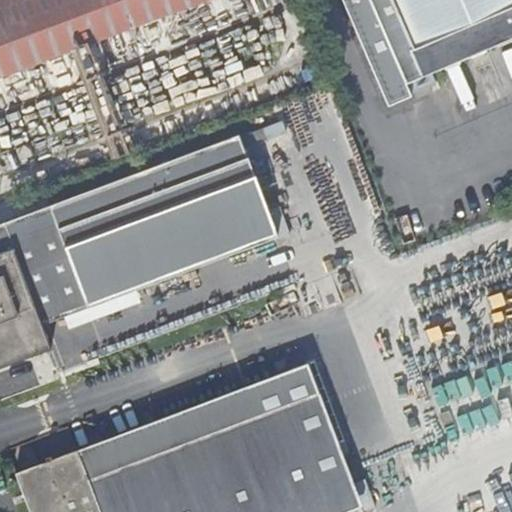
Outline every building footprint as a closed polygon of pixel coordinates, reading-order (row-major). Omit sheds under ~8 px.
[(0,0),(0,79),(211,0),(0,0)] [(511,0),(367,0),(405,84),(511,37),(511,0)] [(415,81),(419,94),(438,88),(435,75),(415,81)] [(241,136),(5,224),(14,249),(0,254),(0,369),(54,349),(40,311),(43,310),(44,314),(63,308),(66,316),(279,237),(241,136)] [(0,254),(14,249),(5,224),(0,225),(0,254)] [(305,364),(77,449),(101,511),(340,511),(358,505),(305,364)] [(101,511),(77,449),(16,472),(31,511),(101,511)]
